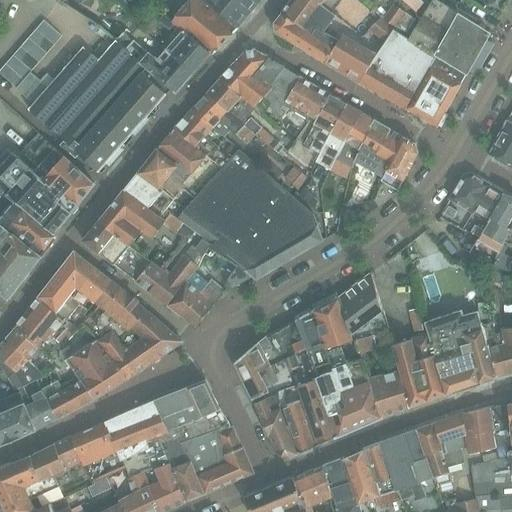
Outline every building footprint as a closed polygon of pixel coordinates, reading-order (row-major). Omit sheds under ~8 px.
[(192,0),(186,7),(225,42),(238,28),(203,1),(202,0),(192,0)] [(238,28),(250,14),(231,0),(203,0),(203,1),(238,28)] [(258,0),(231,0),(250,14),(253,11),(261,1),(258,0)] [(312,0),(292,0),(282,13),(310,31),(313,26),(340,44),(335,51),(345,58),(358,44),(336,32),(333,37),(324,33),(336,17),(332,13),(329,11),(328,11),(321,4),(320,6),(312,0)] [(350,0),(312,0),(320,6),(321,4),(328,11),(329,11),(332,13),(342,0),(349,0),(350,1),(350,0)] [(402,0),(417,13),(424,3),(420,0),(402,0)] [(435,0),(432,0),(423,18),(409,40),(409,41),(434,58),(435,55),(466,75),(467,73),(467,74),(490,34),(435,0)] [(385,43),(394,30),(395,28),(373,11),(372,11),(365,5),(347,25),(363,38),(369,31),(385,43)] [(385,19),(395,26),(405,13),(394,6),(385,19)] [(225,42),(186,7),(173,22),(209,53),(210,53),(212,55),(225,42)] [(326,63),(335,51),(340,44),(313,26),(310,31),(282,13),(282,14),(275,23),(274,23),(275,24),(276,30),(276,31),(285,37),(286,38),(295,43),(295,44),(296,44),(305,50),(306,51),(306,50),(315,56),(316,57),(325,62),(325,63),(326,63)] [(416,20),(405,13),(395,26),(407,33),(416,20)] [(174,40),(164,49),(192,73),(209,53),(173,22),(172,22),(164,15),(160,19),(164,23),(162,25),(170,32),(172,29),(175,31),(170,37),(174,40)] [(38,28),(37,29),(55,45),(62,36),(44,21),(38,28)] [(37,29),(29,38),(47,54),(55,45),(37,29)] [(405,109),(422,80),(434,58),(409,41),(409,40),(394,30),(385,43),(377,56),(375,60),(359,83),(375,92),(405,109)] [(29,38),(22,46),(40,62),(47,54),(29,38)] [(34,104),(29,109),(64,141),(61,145),(76,158),(80,154),(99,172),(106,164),(109,167),(124,150),(121,148),(132,134),(133,134),(136,137),(150,121),(147,118),(172,90),(116,41),(99,60),(84,47),(48,88),(34,104)] [(375,60),(377,56),(358,44),(345,58),(335,51),(326,63),(359,83),(375,60)] [(22,46),(14,55),(32,71),(40,62),(22,46)] [(176,92),(192,73),(164,49),(156,59),(153,57),(148,62),(145,59),(148,57),(137,47),(132,53),(176,92)] [(220,79),(221,80),(255,108),(263,99),(270,105),(269,107),(282,118),(286,113),(279,108),(284,105),(300,78),(284,68),(284,67),(283,67),(270,60),(271,59),(269,59),(263,55),(262,54),(262,55),(255,50),(254,49),(247,50),(246,51),(246,52),(235,64),(234,64),(232,66),(233,66),(222,78),(220,79)] [(11,58),(7,64),(25,80),(31,72),(32,71),(14,55),(11,58)] [(422,80),(454,98),(462,84),(461,84),(466,75),(435,55),(434,58),(422,80)] [(1,70),(0,71),(0,73),(17,88),(25,80),(7,64),(1,70)] [(17,88),(17,89),(25,96),(40,80),(31,72),(25,80),(17,88)] [(331,95),(300,78),(284,105),(292,110),(295,106),(309,115),(307,119),(314,124),(315,124),(331,95)] [(40,80),(25,96),(34,104),(48,88),(40,80)] [(245,119),(255,108),(221,80),(208,94),(255,135),(269,146),(275,140),(251,118),(248,122),(245,119)] [(422,80),(405,109),(437,127),(454,98),(422,80)] [(208,94),(192,110),(213,128),(223,137),(230,129),(247,144),(255,135),(208,94)] [(310,149),(320,154),(331,132),(347,104),(331,95),(315,124),(314,124),(324,129),(322,132),(319,131),(310,149)] [(347,104),(331,132),(345,140),(339,152),(334,164),(338,166),(340,162),(353,168),(355,162),(355,161),(360,150),(375,121),(361,112),(347,104)] [(174,130),(175,130),(207,156),(223,169),(230,160),(219,150),(220,149),(206,135),(213,128),(192,110),(182,122),(174,130)] [(511,122),(507,120),(488,155),(511,167),(511,122)] [(390,129),(375,121),(360,150),(355,161),(355,162),(383,178),(385,175),(404,138),(390,129)] [(183,186),(183,185),(207,156),(175,130),(158,150),(178,166),(170,175),(183,186)] [(331,132),(320,154),(316,162),(331,170),(334,164),(339,152),(345,140),(331,132)] [(38,134),(21,153),(38,168),(34,172),(77,207),(94,185),(93,185),(94,184),(51,144),(39,133),(38,134)] [(385,175),(383,178),(382,181),(383,182),(375,201),(379,207),(380,207),(397,193),(403,180),(418,153),(416,144),(415,144),(404,138),(385,175)] [(185,187),(183,185),(183,186),(170,175),(178,166),(158,150),(158,149),(148,162),(139,173),(174,200),(183,189),(183,190),(185,187)] [(230,160),(223,169),(207,187),(288,251),(320,232),(314,215),(239,150),(230,160)] [(77,207),(34,172),(13,153),(0,166),(0,176),(13,189),(7,195),(7,196),(15,203),(54,235),(77,207)] [(294,166),(286,175),(301,187),(307,177),(294,166)] [(139,173),(125,191),(165,221),(168,217),(163,214),(174,200),(139,173)] [(451,199),(450,200),(473,213),(489,222),(504,194),(486,183),(483,181),(476,177),(472,175),(472,174),(464,176),(464,177),(451,199)] [(262,266),(288,251),(207,187),(195,200),(177,219),(183,223),(201,236),(204,238),(213,245),(210,249),(241,268),(252,277),(253,276),(250,274),(259,264),(262,266)] [(125,191),(100,222),(131,246),(143,230),(153,238),(164,224),(176,234),(183,223),(170,214),(168,217),(165,221),(125,191)] [(5,193),(0,198),(0,223),(2,225),(5,228),(41,257),(42,257),(56,237),(54,235),(15,203),(7,196),(7,195),(5,193)] [(493,257),(511,220),(511,197),(504,194),(489,222),(475,246),(475,247),(493,257)] [(449,206),(445,214),(453,219),(458,211),(449,206)] [(511,266),(511,265),(511,259),(504,255),(508,247),(511,248),(511,220),(493,257),(496,258),(495,263),(511,266)] [(148,259),(131,246),(100,222),(84,241),(99,253),(115,265),(115,266),(117,267),(126,273),(125,274),(127,275),(133,279),(148,259)] [(41,257),(5,228),(2,225),(0,227),(0,291),(9,299),(41,257)] [(475,225),(471,232),(480,237),(484,230),(475,225)] [(150,292),(168,306),(187,282),(199,267),(202,260),(213,245),(204,238),(196,248),(193,246),(171,274),(167,270),(150,292)] [(65,319),(67,321),(81,303),(90,310),(96,302),(112,281),(75,252),(53,281),(39,298),(63,321),(65,319)] [(136,281),(150,292),(167,270),(166,270),(167,268),(163,265),(160,269),(151,262),(136,281)] [(495,268),(511,271),(511,266),(495,263),(495,267),(495,268)] [(233,288),(252,277),(238,266),(228,279),(233,288)] [(187,282),(168,306),(176,312),(182,316),(196,327),(215,305),(225,291),(218,286),(220,284),(217,281),(215,283),(211,280),(209,283),(195,272),(187,282)] [(390,331),(378,294),(371,273),(339,298),(353,340),(353,341),(390,331)] [(123,290),(115,284),(99,305),(100,305),(85,323),(99,340),(133,299),(123,290)] [(339,297),(314,311),(326,349),(340,344),(353,340),(339,298),(339,297)] [(30,310),(17,325),(18,326),(39,348),(44,343),(55,331),(63,339),(65,336),(74,327),(67,321),(65,319),(63,321),(39,298),(30,310)] [(113,359),(135,334),(151,314),(144,308),(133,299),(99,340),(100,341),(100,342),(113,359)] [(415,332),(424,330),(419,309),(410,311),(415,332)] [(429,334),(416,337),(423,359),(435,356),(447,394),(448,393),(456,390),(456,391),(464,388),(479,383),(497,377),(485,330),(484,330),(483,325),(482,325),(478,312),(463,316),(462,310),(453,313),(442,311),(441,317),(425,323),(429,334)] [(314,311),(296,320),(303,337),(306,345),(307,348),(308,350),(308,351),(309,351),(315,369),(316,369),(318,368),(319,369),(320,369),(322,369),(323,370),(324,369),(325,369),(327,369),(329,373),(333,371),(326,349),(314,311)] [(135,334),(113,359),(128,379),(182,342),(153,316),(151,314),(135,334)] [(238,361),(237,365),(237,366),(243,380),(246,385),(253,399),(254,400),(269,392),(266,387),(278,381),(273,371),(278,369),(275,364),(286,359),(295,354),(301,351),(307,348),(306,345),(303,337),(296,320),(267,336),(258,343),(238,361)] [(511,372),(511,328),(502,330),(503,333),(495,335),(493,324),(489,325),(483,325),(484,330),(485,330),(497,377),(511,372)] [(18,326),(6,340),(28,361),(34,366),(34,367),(35,368),(36,368),(48,357),(47,356),(18,326)] [(70,340),(78,331),(74,327),(65,336),(70,340)] [(423,359),(416,337),(410,338),(411,340),(393,345),(395,352),(400,372),(410,407),(447,394),(435,356),(423,359)] [(0,354),(16,373),(24,387),(35,381),(44,376),(36,368),(35,368),(34,367),(34,366),(28,361),(6,340),(0,345),(0,354)] [(95,399),(128,379),(113,359),(100,342),(98,340),(67,359),(78,377),(61,387),(61,388),(64,392),(71,388),(81,406),(95,399)] [(340,344),(326,349),(333,371),(329,373),(316,378),(317,379),(336,437),(337,437),(339,436),(353,430),(353,431),(354,430),(354,429),(382,417),(369,379),(366,370),(365,370),(362,361),(361,361),(361,359),(347,364),(340,344)] [(295,354),(286,359),(291,370),(303,365),(309,382),(299,386),(303,399),(312,426),(318,446),(337,438),(336,437),(317,379),(316,378),(329,373),(327,369),(325,369),(324,369),(323,370),(322,369),(320,369),(319,369),(318,368),(316,369),(315,369),(309,351),(308,351),(308,350),(307,348),(301,351),(295,354)] [(0,354),(0,366),(11,379),(16,373),(0,354)] [(410,407),(400,372),(369,379),(382,417),(410,407)] [(177,427),(178,428),(185,447),(232,428),(227,419),(220,410),(221,410),(206,380),(184,389),(196,420),(177,427)] [(43,391),(41,392),(55,421),(59,419),(66,415),(81,406),(71,388),(64,392),(61,388),(61,387),(57,381),(42,390),(43,391)] [(29,399),(24,387),(18,390),(20,394),(37,430),(55,421),(41,392),(33,396),(33,397),(29,399)] [(169,432),(178,428),(177,427),(196,420),(184,389),(155,401),(168,430),(169,432)] [(37,430),(20,394),(0,403),(0,446),(4,445),(22,437),(37,430)] [(289,458),(297,454),(279,405),(270,409),(266,399),(255,404),(261,417),(260,418),(269,437),(270,437),(276,452),(276,453),(289,459),(289,458)] [(301,454),(318,446),(312,426),(310,427),(301,400),(283,406),(290,426),(301,454)] [(83,462),(84,465),(93,484),(126,469),(130,479),(143,472),(156,468),(171,463),(158,436),(169,432),(168,430),(155,401),(106,422),(89,429),(72,437),(83,462)] [(511,458),(496,460),(493,461),(500,462),(511,461),(511,404),(489,407),(488,407),(494,438),(511,435),(511,458)] [(445,450),(441,451),(446,468),(448,467),(459,464),(464,463),(463,459),(462,456),(460,448),(462,447),(468,446),(470,455),(497,448),(494,438),(488,407),(464,414),(467,434),(450,440),(443,443),(445,450)] [(463,414),(417,430),(433,478),(447,473),(446,468),(441,451),(445,450),(443,443),(450,440),(467,434),(464,414),(463,414)] [(193,466),(185,447),(178,428),(169,432),(158,436),(171,463),(173,469),(186,501),(204,494),(193,466)] [(232,428),(185,447),(193,466),(219,456),(242,447),(233,428),(232,428)] [(400,436),(381,442),(398,490),(403,501),(414,497),(415,502),(427,498),(422,481),(428,480),(433,478),(417,430),(400,436)] [(84,465),(83,462),(72,437),(55,444),(51,446),(63,471),(82,462),(84,465)] [(365,448),(366,451),(383,495),(398,490),(381,442),(365,448)] [(35,454),(31,456),(43,479),(54,475),(63,471),(51,446),(41,451),(35,454)] [(242,447),(219,456),(230,483),(236,481),(254,473),(242,447)] [(403,501),(398,490),(383,495),(366,451),(345,460),(356,490),(359,489),(362,502),(375,498),(378,509),(403,501)] [(0,469),(0,497),(7,511),(31,511),(36,510),(30,501),(60,486),(54,475),(43,479),(31,456),(0,469)] [(230,483),(219,456),(193,466),(204,494),(218,488),(224,486),(230,483)] [(324,465),(324,466),(339,509),(338,509),(338,511),(361,511),(358,504),(362,502),(359,489),(356,490),(345,460),(344,458),(324,465)] [(478,511),(500,510),(511,509),(511,461),(500,462),(493,461),(471,466),(476,500),(478,511)] [(163,511),(186,502),(186,501),(173,469),(171,463),(156,468),(161,481),(150,487),(161,511),(163,511)] [(324,466),(294,478),(308,508),(330,499),(334,511),(338,509),(339,509),(324,466)] [(161,511),(150,487),(143,472),(130,479),(129,479),(131,484),(115,492),(122,504),(126,511),(161,511)] [(309,511),(308,508),(294,478),(246,497),(244,498),(251,511),(309,511)] [(458,511),(477,511),(478,511),(476,500),(457,504),(458,511)]
